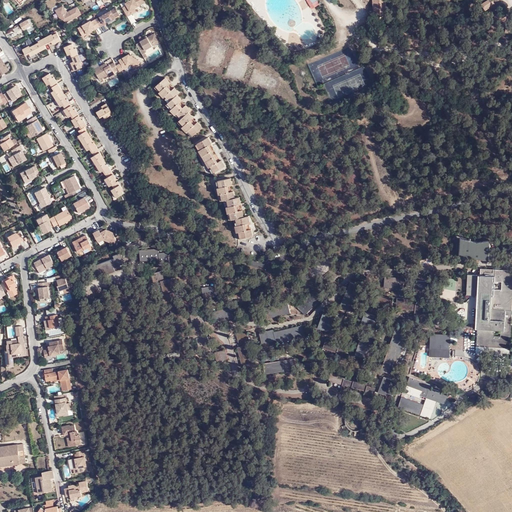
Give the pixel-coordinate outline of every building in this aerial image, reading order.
[(126,5),(122,8),(127,17),(132,14),(130,11),(134,8),(137,6),(136,5),(138,3),(139,4),(143,2),(144,2),(145,2),(144,0),(130,0),(125,3),(126,5)] [(385,0),(372,0),(373,13),(386,12),(385,0)] [(81,14),(77,7),(66,13),(63,6),(55,10),(59,17),(67,22),(81,14)] [(115,8),(95,20),(99,27),(104,25),(104,24),(104,23),(107,21),(107,22),(119,15),(115,8)] [(19,27),(20,29),(22,28),(23,30),(31,26),(31,25),(33,23),(31,18),(18,25),(19,27)] [(99,27),(95,20),(91,23),(90,21),(78,29),(83,37),(87,34),(90,33),(99,27)] [(52,42),(53,45),(61,41),(57,33),(52,35),(52,34),(45,38),(48,44),(52,42)] [(155,34),(147,38),(140,42),(136,44),(144,58),(147,57),(145,53),(146,52),(145,50),(159,42),(155,34)] [(45,46),(48,44),(45,38),(38,41),(39,43),(35,45),(38,53),(46,49),(45,46)] [(72,58),(79,55),(76,48),(74,49),(72,44),(64,48),(68,56),(71,54),(72,58)] [(31,57),(38,53),(35,45),(30,47),(29,46),(23,50),(26,56),(29,54),(31,57)] [(71,63),(72,66),(70,67),(72,72),(82,68),(80,63),(82,62),(79,55),(72,58),(73,62),(71,63)] [(128,57),(127,56),(119,61),(121,64),(116,66),(120,72),(124,70),(123,68),(130,64),(131,66),(136,69),(141,62),(130,55),(129,56),(128,57)] [(114,72),(118,69),(116,67),(114,63),(110,66),(108,67),(107,66),(106,64),(94,71),(100,80),(108,75),(110,78),(116,75),(114,72)] [(43,78),(47,86),(50,84),(53,88),(58,84),(54,77),(53,78),(50,74),(43,78)] [(166,78),(156,86),(161,91),(165,96),(170,102),(177,95),(179,93),(175,88),(171,91),(167,86),(170,83),(166,78)] [(6,92),(10,99),(11,101),(15,98),(19,96),(15,89),(17,89),(17,88),(15,85),(13,86),(12,84),(8,87),(9,89),(5,91),(6,92)] [(58,84),(53,88),(54,91),(52,93),(56,100),(65,94),(58,84)] [(65,94),(56,100),(61,107),(64,106),(65,109),(71,105),(65,94)] [(182,101),(177,95),(170,102),(168,103),(168,104),(172,109),(177,114),(181,119),(189,112),(191,110),(186,105),(183,108),(179,104),(182,101)] [(24,113),(30,109),(26,102),(18,107),(16,108),(11,111),(17,121),(25,116),(24,113)] [(106,104),(99,108),(100,111),(97,112),(100,118),(104,116),(107,121),(114,117),(106,104)] [(71,105),(65,109),(64,110),(69,118),(72,116),(73,119),(79,115),(75,109),(74,110),(71,105)] [(193,117),(189,112),(181,119),(180,121),(179,121),(184,126),(188,131),(193,136),(202,128),(198,123),(194,126),(190,121),(193,117)] [(79,115),(73,119),(72,120),(78,131),(85,127),(87,125),(84,119),(82,120),(79,115)] [(35,116),(26,121),(28,124),(26,126),(29,131),(32,136),(32,137),(42,131),(41,128),(36,120),(37,119),(35,116)] [(87,131),(85,127),(78,131),(81,135),(78,136),(83,143),(90,139),(86,132),(87,131)] [(53,146),(46,133),(36,138),(42,151),(47,149),(53,146)] [(0,144),(1,147),(3,150),(13,145),(7,135),(0,138),(0,144)] [(209,138),(198,144),(201,150),(204,156),(207,161),(211,167),(214,173),(225,167),(222,161),(218,163),(208,146),(212,144),(209,138)] [(90,139),(83,143),(87,151),(90,149),(92,153),(98,149),(96,145),(95,146),(90,139)] [(16,153),(13,155),(8,158),(13,167),(26,159),(20,151),(22,150),(19,145),(15,148),(14,149),(16,153)] [(98,149),(92,153),(94,156),(92,158),(96,165),(104,160),(100,154),(100,153),(98,149)] [(54,160),(57,167),(64,163),(59,153),(49,158),(51,161),(52,161),(54,160)] [(104,160),(96,165),(101,172),(104,171),(105,174),(111,171),(109,167),(108,167),(104,160)] [(31,178),(31,179),(36,177),(35,174),(38,173),(35,166),(19,173),(23,181),(31,178)] [(111,171),(105,174),(108,178),(105,179),(110,187),(112,185),(117,183),(114,178),(115,177),(111,171)] [(69,198),(76,194),(75,191),(79,189),(73,176),(63,180),(70,193),(68,194),(69,198)] [(231,179),(218,181),(220,188),(221,194),(222,201),(225,200),(227,200),(235,198),(233,192),(229,192),(228,186),(232,185),(231,179)] [(117,183),(112,185),(114,189),(112,190),(117,198),(124,194),(121,189),(122,188),(118,182),(117,183)] [(41,207),(50,203),(47,196),(48,195),(44,187),(34,192),(41,207)] [(82,210),(84,209),(88,207),(83,197),(72,203),(77,212),(82,210)] [(240,197),(235,198),(227,200),(229,207),(230,213),(232,220),(234,219),(236,219),(244,217),(242,211),(238,211),(237,205),(241,204),(240,197)] [(51,223),(53,226),(57,224),(58,225),(65,222),(64,221),(70,218),(66,209),(62,212),(49,218),(50,221),(51,223)] [(49,218),(46,214),(36,219),(43,233),(50,230),(48,225),(47,223),(50,221),(49,218)] [(249,216),(244,217),(236,219),(238,226),(239,232),(241,239),(252,236),(251,230),(247,231),(246,224),(250,223),(249,216)] [(100,233),(98,230),(93,233),(98,242),(103,239),(113,243),(115,239),(112,232),(106,230),(103,231),(100,233)] [(12,246),(16,244),(23,240),(19,233),(16,234),(15,233),(7,237),(12,246)] [(85,234),(81,237),(82,239),(73,244),(77,252),(91,245),(85,234)] [(465,259),(482,260),(485,260),(488,260),(489,241),(476,243),(460,238),(458,262),(465,264),(465,259)] [(62,260),(66,258),(65,255),(69,253),(66,247),(57,252),(62,260)] [(159,264),(169,263),(168,252),(158,253),(158,249),(139,250),(140,261),(159,260),(159,264)] [(113,268),(124,264),(120,253),(113,256),(114,259),(111,261),(111,260),(92,267),(96,278),(114,272),(113,268)] [(54,264),(49,254),(33,262),(38,270),(46,266),(46,268),(54,264)] [(511,271),(485,270),(481,270),(480,270),(480,275),(467,275),(466,295),(477,296),(479,296),(477,329),(476,347),(509,349),(510,320),(511,314),(511,291),(511,271)] [(172,317),(183,315),(179,301),(175,302),(172,293),(174,293),(170,278),(163,280),(161,271),(150,273),(153,283),(160,281),(163,295),(162,296),(164,305),(169,304),(172,317)] [(68,287),(63,273),(59,274),(55,276),(57,282),(58,285),(57,285),(58,290),(63,289),(68,287)] [(7,280),(6,278),(2,280),(7,291),(6,293),(8,296),(11,297),(11,293),(15,291),(16,291),(13,286),(15,285),(12,280),(15,278),(13,275),(8,277),(9,279),(7,280)] [(384,288),(402,289),(403,278),(385,277),(384,288)] [(427,282),(416,281),(415,291),(426,292),(427,282)] [(49,297),(47,282),(37,283),(38,289),(39,293),(40,301),(44,301),(44,298),(49,297)] [(339,307),(341,308),(352,283),(350,282),(339,307)] [(352,283),(341,308),(351,312),(362,288),(352,283)] [(203,299),(222,296),(220,285),(202,288),(203,299)] [(304,315),(321,298),(313,290),(296,308),(304,315)] [(388,310),(391,300),(378,296),(374,306),(388,310)] [(415,300),(397,298),(396,309),(414,311),(414,315),(424,315),(425,305),(415,304),(415,300)] [(267,319),(290,314),(287,303),(265,308),(267,319)] [(215,323),(233,318),(230,307),(212,312),(215,323)] [(317,328),(319,329),(326,308),(325,308),(317,328)] [(326,308),(319,329),(329,333),(337,312),(326,308)] [(200,352),(210,349),(206,335),(199,337),(197,328),(204,327),(200,313),(190,315),(194,329),(186,331),(188,340),(196,338),(200,352)] [(372,333),(377,317),(364,313),(359,328),(372,333)] [(49,321),(51,328),(60,326),(58,315),(46,317),(47,321),(48,321),(49,321)] [(276,343),(308,335),(305,325),(273,332),(273,330),(259,333),(261,344),(275,341),(276,343)] [(7,346),(7,348),(24,345),(23,343),(23,337),(24,337),(23,327),(16,328),(17,341),(18,341),(18,345),(12,345),(12,342),(7,342),(7,346)] [(380,371),(383,371),(397,331),(395,330),(380,371)] [(241,366),(252,363),(247,345),(250,345),(246,331),(236,333),(239,347),(237,348),(241,366)] [(397,331),(383,371),(393,375),(407,334),(397,331)] [(442,355),(442,357),(449,358),(450,335),(431,334),(430,347),(429,354),(442,355)] [(367,359),(374,339),(361,335),(355,355),(367,359)] [(344,358),(348,348),(339,345),(340,343),(326,338),(322,349),(336,353),(335,355),(344,358)] [(46,358),(57,356),(60,355),(60,352),(65,351),(63,340),(50,343),(50,346),(51,346),(52,349),(49,349),(49,350),(44,350),(46,358)] [(24,345),(7,348),(7,352),(6,352),(7,363),(8,367),(13,366),(12,358),(12,354),(21,354),(22,357),(26,357),(26,350),(24,350),(24,348),(24,345)] [(420,346),(418,372),(428,372),(429,357),(429,354),(430,347),(420,346)] [(509,355),(509,349),(476,347),(476,353),(509,355)] [(217,362),(227,360),(225,350),(214,353),(217,362)] [(264,375),(297,370),(295,359),(263,364),(264,375)] [(53,369),(45,371),(47,382),(51,381),(61,379),(61,381),(63,381),(65,391),(72,390),(68,370),(53,373),(53,369)] [(373,399),(376,388),(367,386),(368,381),(354,377),(353,382),(344,379),(345,375),(331,371),(328,381),(342,385),(340,390),(349,393),(351,387),(365,392),(364,396),(373,399)] [(377,392),(389,397),(396,382),(384,377),(377,392)] [(409,378),(406,386),(421,392),(420,396),(426,398),(445,404),(448,395),(429,388),(430,386),(409,378)] [(506,386),(502,385),(499,388),(507,396),(509,392),(509,388),(506,386)] [(421,392),(406,386),(404,393),(425,400),(426,398),(420,396),(421,392)] [(507,396),(499,388),(497,389),(498,394),(500,396),(504,397),(507,396)] [(420,415),(423,405),(401,397),(398,408),(420,415)] [(66,398),(56,400),(57,405),(58,409),(59,416),(64,415),(64,413),(69,413),(69,411),(72,410),(71,404),(67,405),(66,398)] [(73,444),(74,447),(82,445),(81,435),(79,435),(78,432),(76,432),(75,426),(71,427),(71,426),(63,427),(65,435),(69,435),(69,433),(70,433),(72,433),(72,436),(71,437),(70,438),(71,443),(73,444)] [(0,466),(26,463),(23,444),(0,447),(0,466)] [(78,469),(79,474),(85,472),(84,468),(87,467),(85,451),(77,453),(78,457),(81,456),(81,458),(76,459),(73,460),(75,470),(78,469)] [(51,479),(55,479),(54,471),(43,473),(44,476),(37,478),(40,494),(54,491),(51,479)] [(72,498),(79,496),(83,496),(82,493),(90,492),(88,482),(80,483),(81,486),(77,487),(70,488),(66,489),(68,497),(72,496),(72,498)]
